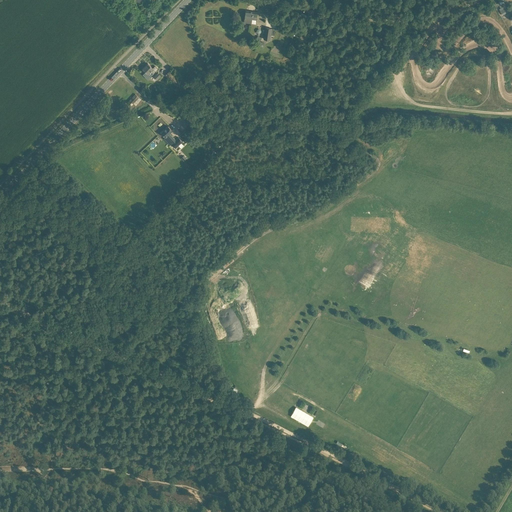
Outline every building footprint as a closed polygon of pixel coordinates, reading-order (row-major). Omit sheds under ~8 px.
[(503,6),(499,9),(503,15),(510,11),(507,7),(504,8),(503,6)] [(246,10),(244,22),(251,23),(252,19),(256,20),(257,12),(246,10)] [(263,39),(270,40),(272,29),(265,28),(263,39)] [(260,41),(261,39),(256,37),(254,42),(258,44),(257,45),(260,47),(262,42),(260,41)] [(143,69),(145,70),(148,74),(150,71),(153,74),(158,68),(155,66),(153,68),(148,63),(143,69)] [(170,70),(166,75),(175,84),(179,79),(170,70)] [(132,105),(134,103),(139,97),(136,94),(128,102),(132,106),(132,105)] [(185,112),(180,116),(187,123),(189,125),(194,120),(191,118),(185,112)] [(162,133),(163,134),(171,142),(170,143),(175,147),(181,141),(177,137),(175,139),(169,133),(172,130),(169,126),(162,133)] [(263,339),(276,346),(296,312),(290,308),(288,312),(291,313),(288,319),(287,318),(283,325),(281,324),(278,330),(273,328),(276,322),(273,321),(263,339)] [(322,337),(325,333),(317,327),(314,330),(322,337)] [(308,338),(306,343),(314,348),(317,343),(308,338)] [(299,356),(297,361),(306,364),(308,359),(299,356)] [(293,367),(291,371),(299,376),(302,371),(293,367)] [(381,368),(376,377),(380,379),(385,371),(381,368)] [(399,389),(403,392),(408,383),(404,381),(399,389)] [(511,414),(511,413),(511,395),(494,385),(486,399),(511,414)] [(414,387),(410,396),(414,398),(418,389),(414,387)] [(437,399),(434,408),(438,410),(442,401),(437,399)] [(451,406),(448,415),(452,417),(456,408),(451,406)] [(311,421),(313,417),(296,407),(291,416),(308,426),(311,422),(311,421)] [(337,423),(332,432),(358,445),(361,439),(358,438),(360,434),(337,423)] [(385,436),(389,439),(394,431),(390,428),(385,436)] [(414,452),(419,444),(414,441),(410,450),(414,452)] [(425,458),(429,449),(425,447),(421,456),(425,458)] [(388,456),(386,462),(394,465),(397,459),(388,456)]
